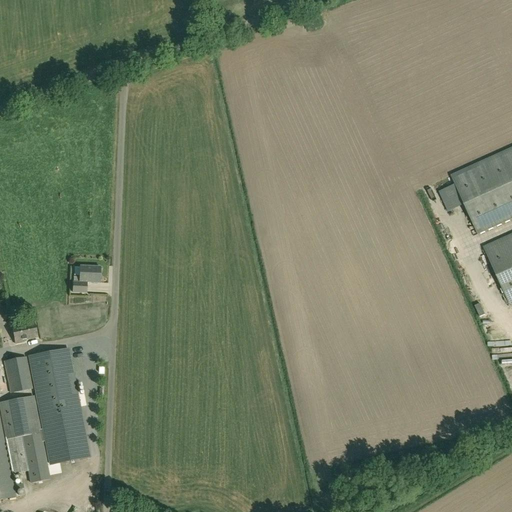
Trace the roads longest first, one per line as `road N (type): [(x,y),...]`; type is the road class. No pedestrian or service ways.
road 1 (unclassified): [(114,482),(126,65)]
road 2 (unclassified): [(290,0),(262,18),(126,65)]
road 3 (unclassified): [(126,65),(0,109)]
